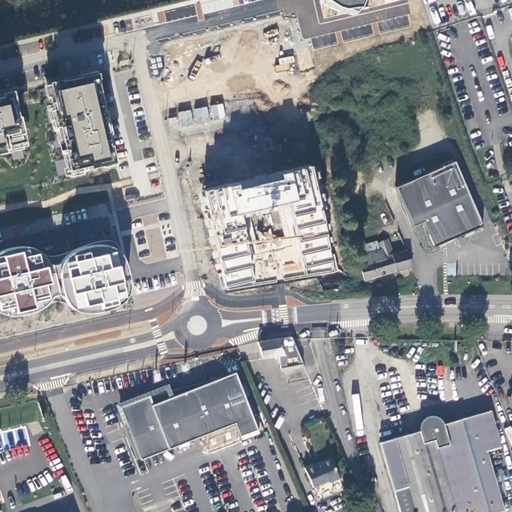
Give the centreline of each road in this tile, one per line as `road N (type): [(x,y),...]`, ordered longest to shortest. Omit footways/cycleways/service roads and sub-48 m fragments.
road 1 (tertiary): [(198,327),(388,306),(511,306)]
road 2 (residential): [(134,37),(198,327)]
road 3 (tertiary): [(0,382),(163,344),(198,327)]
road 4 (tertiary): [(198,327),(0,368)]
road 5 (residential): [(134,37),(297,0)]
road 6 (residential): [(0,69),(134,37)]
road 7 (residential): [(298,0),(305,32),(401,8)]
